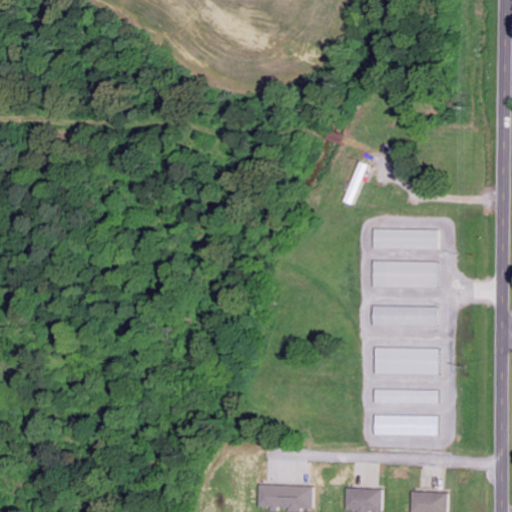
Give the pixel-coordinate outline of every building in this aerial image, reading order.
[(365,174),(373,177),(378,165),(370,161),(365,174)] [(382,248),(445,250),(445,230),(382,228),(382,248)] [(445,288),(445,262),(381,261),(381,287),(445,288)] [(381,326),(444,327),(445,307),(381,306),(381,326)] [(383,374),(446,375),(446,349),(383,348),(383,374)] [(382,403),(445,404),(445,390),(382,389),(382,403)] [(382,435),(445,436),(445,416),(382,415),(382,435)] [(320,511),(321,487),(266,485),(265,509),(320,511)] [(388,489),(351,488),(350,510),(363,511),(362,511),(376,511),(377,511),(388,511),(388,489)] [(452,511),(454,493),(417,491),(415,511),(452,511)]
